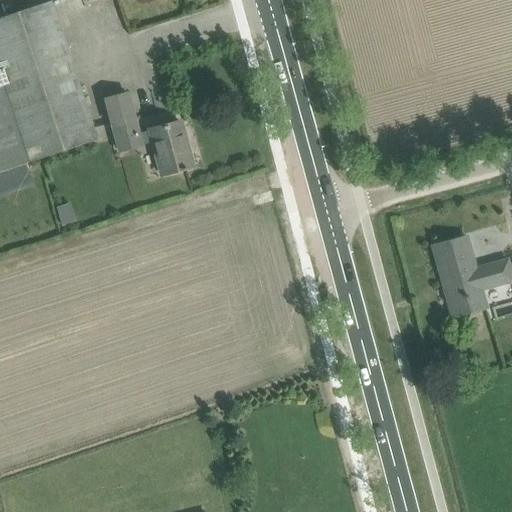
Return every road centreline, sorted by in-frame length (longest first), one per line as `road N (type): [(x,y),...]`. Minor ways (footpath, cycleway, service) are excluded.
road 1 (secondary): [(404,511),(324,212)]
road 2 (secondary): [(271,21),(324,212)]
road 3 (unclassified): [(324,212),(511,162)]
